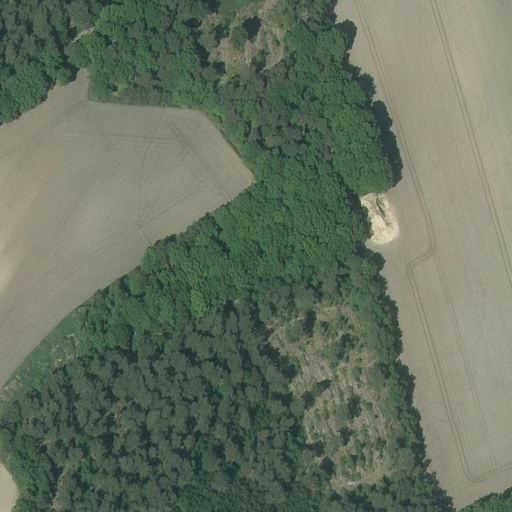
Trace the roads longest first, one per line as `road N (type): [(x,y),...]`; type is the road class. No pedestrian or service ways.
road 1 (track): [(301,0),(362,265),(433,511)]
road 2 (track): [(142,0),(0,96)]
